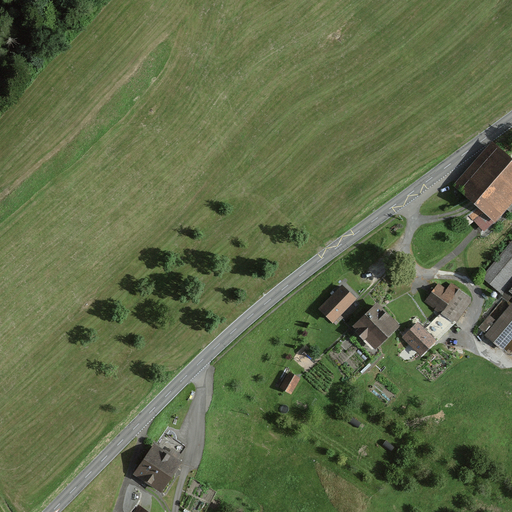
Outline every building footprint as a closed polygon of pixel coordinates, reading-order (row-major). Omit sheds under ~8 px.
[(491,222),(511,199),(511,163),(492,145),(454,187),(491,222)] [(511,242),(482,278),(499,292),(511,275),(511,242)] [(319,313),(332,326),(355,303),(342,290),(319,313)] [(457,290),(446,303),(433,292),(426,301),(453,325),(462,315),(459,312),(469,300),(457,290)] [(511,338),(511,303),(484,336),(502,351),(511,338)] [(401,329),(378,306),(353,329),(375,353),(401,329)] [(418,324),(402,339),(420,359),(436,344),(418,324)] [(292,375),(285,387),(293,392),(301,380),(292,375)] [(134,477),(164,496),(184,465),(154,446),(134,477)]
